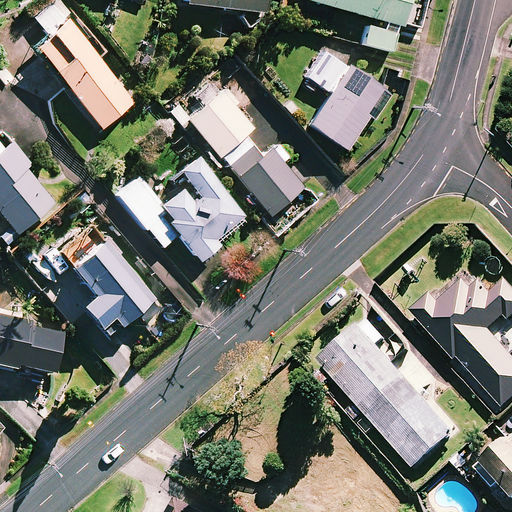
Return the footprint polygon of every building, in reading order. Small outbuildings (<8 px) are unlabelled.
[(71,8),(63,0),(53,0),(31,20),(43,33),(27,46),(97,128),(130,100),(59,18),(71,8)] [(262,0),(177,0),(177,3),(261,12),(262,0)] [(297,0),(365,19),(358,43),(389,52),(403,0),(297,0)] [(386,94),(325,53),(306,80),(324,92),(302,124),(340,150),(364,116),(369,119),(386,94)] [(216,90),(182,119),(215,158),(217,156),(233,174),(231,176),(264,216),(298,187),(265,148),(258,154),(241,134),(249,128),(216,90)] [(23,163),(0,136),(0,219),(12,233),(49,201),(19,166),(23,163)] [(240,216),(190,157),(174,170),(196,196),(188,203),(175,188),(157,203),(133,175),(111,193),(157,248),(173,235),(195,261),(216,243),(212,240),(240,216)] [(147,298),(98,236),(64,264),(88,295),(75,305),(93,327),(107,316),(114,324),(147,298)] [(511,316),(511,290),(503,280),(488,292),(469,271),(436,300),(431,293),(410,311),(454,360),(504,316),(508,320),(511,316)] [(58,331),(0,318),(0,360),(49,371),(58,331)] [(452,432),(357,325),(317,361),(413,468),(452,432)] [(511,343),(494,360),(511,380),(511,343)] [(406,495),(344,426),(291,473),(326,511),(390,511),(389,510),(406,495)] [(493,489),(498,485),(511,501),(511,437),(511,436),(479,462),(484,468),(479,472),(493,489)] [(447,460),(455,472),(470,462),(461,449),(447,460)] [(202,511),(175,497),(167,511),(202,511)]
